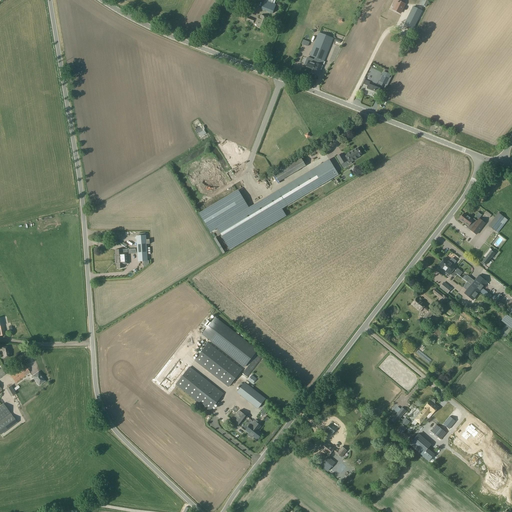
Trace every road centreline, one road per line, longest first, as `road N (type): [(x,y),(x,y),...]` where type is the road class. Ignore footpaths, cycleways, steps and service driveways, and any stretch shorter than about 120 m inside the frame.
road 1 (unclassified): [(200,511),(117,433),(97,397),(78,166),(50,0)]
road 2 (unclassified): [(223,511),(470,191),(482,158)]
road 3 (tertiary): [(482,158),(148,26),(101,0)]
